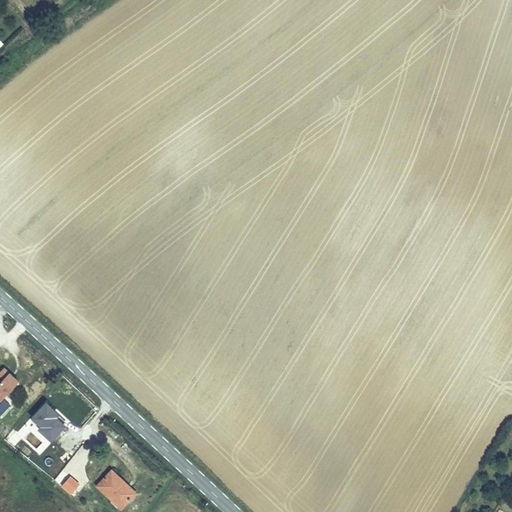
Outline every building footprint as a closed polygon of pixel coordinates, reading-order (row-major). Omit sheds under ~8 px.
[(34,359),(8,335),(0,343),(0,348),(23,371),(34,359)] [(0,401),(2,403),(22,382),(6,366),(0,372),(0,401)] [(68,399),(88,419),(98,409),(78,389),(68,399)] [(27,419),(22,426),(32,434),(38,427),(27,419)] [(32,434),(22,426),(18,423),(9,436),(23,447),(32,434)] [(116,511),(132,496),(109,476),(95,492),(116,511)]
